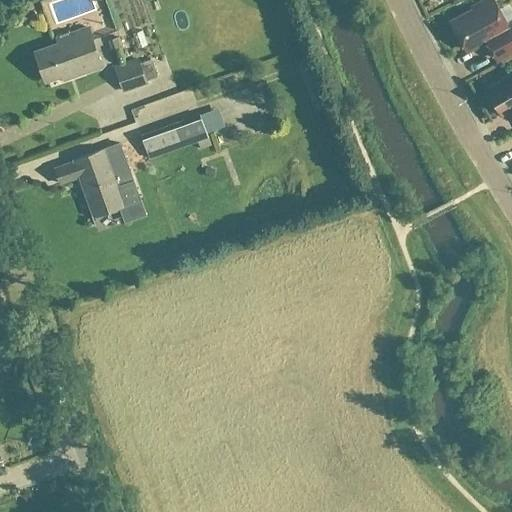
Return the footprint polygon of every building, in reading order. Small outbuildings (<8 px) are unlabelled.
[(473,11),(450,23),(465,51),(485,41),(495,60),(511,50),(511,24),(507,27),(491,0),(487,0),(471,9),(473,11)] [(100,68),(86,30),(55,41),(57,46),(33,55),(44,83),(81,69),(83,74),(100,68)] [(131,36),(135,50),(145,46),(140,32),(131,36)] [(111,54),(122,50),(117,39),(106,43),(111,54)] [(136,59),(111,68),(120,93),(145,84),(144,82),(155,78),(150,61),(138,65),(136,59)] [(296,67),(312,112),(328,106),(311,61),(296,67)] [(511,74),(485,90),(500,116),(510,111),(511,113),(511,74)] [(254,85),(204,101),(217,140),(266,124),(254,85)] [(198,115),(140,136),(148,160),(206,139),(198,115)] [(102,151),(52,169),(58,186),(78,179),(92,218),(122,207),(138,201),(117,145),(102,151)]
